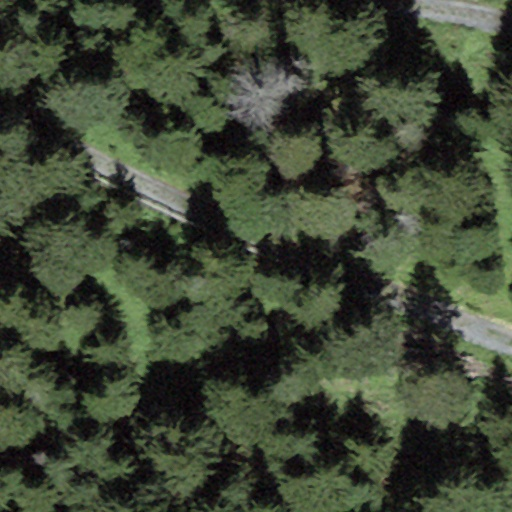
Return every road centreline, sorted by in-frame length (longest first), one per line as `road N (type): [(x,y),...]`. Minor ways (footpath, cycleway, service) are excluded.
road 1 (track): [(511,344),(152,181),(0,102)]
road 2 (track): [(266,0),(511,34)]
